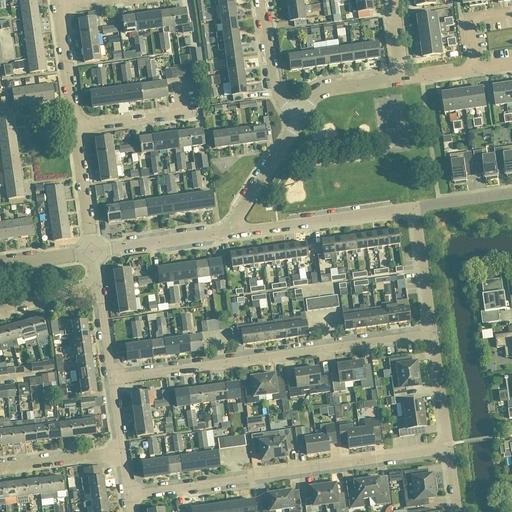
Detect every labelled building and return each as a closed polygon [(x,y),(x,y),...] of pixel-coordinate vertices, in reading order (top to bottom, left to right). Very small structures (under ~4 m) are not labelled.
[(37,6),(35,0),(18,0),(20,8),(37,6)] [(301,0),(286,0),(287,9),(302,7),(301,0)] [(372,11),(370,0),(355,0),(357,13),(372,11)] [(435,5),(434,0),(414,0),(416,8),(416,7),(435,5)] [(511,0),(459,0),(460,2),(462,1),(463,5),(469,4),(470,8),(469,8),(487,6),(487,5),(486,2),(498,0),(498,4),(511,2),(511,0)] [(234,5),(218,7),(220,20),(236,18),(234,5)] [(37,6),(20,8),(22,21),(39,19),(37,6)] [(310,6),(302,8),(302,7),(287,9),(289,22),(293,22),(294,28),(306,26),(304,13),(311,12),(310,6)] [(187,25),(185,10),(172,12),(174,27),(181,26),(183,34),(192,33),(191,24),(187,25)] [(174,27),(172,12),(159,13),(161,29),(174,27)] [(161,29),(159,13),(147,15),(149,31),(161,29)] [(419,27),(438,25),(437,14),(418,17),(418,16),(417,17),(419,27)] [(149,31),(147,15),(134,17),(136,32),(149,31)] [(134,39),(137,38),(136,32),(134,17),(122,19),(124,34),(131,33),(132,39),(134,39)] [(80,35),(96,33),(94,18),(78,21),(80,35)] [(236,18),(220,20),(222,33),(237,31),(236,18)] [(40,32),(39,19),(22,21),(23,35),(40,32)] [(0,28),(0,30),(9,29),(8,21),(0,21),(0,28)] [(420,38),(439,35),(438,25),(419,27),(420,38)] [(116,26),(109,27),(110,34),(117,34),(116,26)] [(110,34),(109,27),(101,28),(102,35),(110,34)] [(223,39),(223,45),(239,43),(237,31),(222,33),(222,34),(215,34),(216,40),(223,39)] [(40,32),(23,35),(25,48),(42,45),(40,32)] [(98,47),(96,33),(80,35),(82,49),(98,47)] [(160,43),(167,42),(166,34),(159,35),(160,43)] [(421,48),(441,45),(439,35),(420,38),(421,48)] [(134,39),(135,47),(142,46),(141,38),(137,38),(134,39)] [(167,42),(160,43),(161,51),(168,50),(167,42)] [(218,52),(224,51),(225,58),(241,56),(239,43),(223,45),(223,46),(217,46),(218,52)] [(364,45),(366,61),(379,59),(377,43),(364,45)] [(44,59),(42,45),(25,48),(27,61),(44,59)] [(366,61),(364,45),(351,47),(353,63),(366,61)] [(441,45),(421,48),(423,58),(445,55),(442,55),(441,45)] [(142,46),(135,47),(136,55),(143,54),(142,46)] [(98,47),(82,49),(84,64),(100,61),(98,47)] [(353,63),(351,47),(338,49),(341,65),(353,63)] [(341,65),(338,49),(326,51),(328,66),(341,65)] [(199,50),(190,51),(191,64),(201,63),(199,50)] [(328,66),(326,51),(313,53),(315,68),(328,66)] [(300,54),(303,70),(315,68),(313,53),(300,54)] [(303,70),(300,54),(287,56),(290,72),(303,70)] [(241,56),(225,58),(227,71),(242,69),(241,56)] [(44,59),(27,61),(29,75),(46,72),(44,59)] [(153,62),(145,63),(146,71),(154,70),(153,62)] [(4,77),(11,76),(12,76),(11,65),(3,66),(4,77)] [(121,75),(129,74),(128,65),(120,66),(121,75)] [(95,70),(96,78),(104,77),(103,69),(95,70)] [(242,69),(227,71),(229,83),(244,81),(242,69)] [(154,70),(146,71),(147,80),(155,78),(154,70)] [(122,82),(126,82),(130,81),(129,74),(121,75),(122,82)] [(97,86),(106,85),(104,77),(96,78),(97,86)] [(127,88),(129,103),(142,102),(140,86),(132,87),(132,81),(130,81),(126,82),(127,88)] [(244,81),(229,83),(230,96),(232,96),(242,95),(246,94),(244,81)] [(165,83),(152,84),(154,100),(167,98),(165,83)] [(152,84),(140,86),(142,102),(154,100),(152,84)] [(506,105),(511,104),(511,84),(503,86),(506,105)] [(51,85),(38,87),(40,104),(54,102),(51,85)] [(492,88),(493,88),(495,107),(506,105),(503,86),(492,88)] [(38,87),(25,89),(27,106),(40,104),(38,87)] [(117,105),(129,103),(127,88),(115,90),(117,105)] [(14,108),(27,106),(25,89),(11,91),(14,108)] [(484,89),(473,90),(475,110),(486,108),(483,89),(484,89)] [(117,105),(115,90),(102,91),(104,107),(117,105)] [(462,92),(465,111),(475,110),(473,90),(462,92)] [(91,109),(104,107),(102,91),(89,93),(91,109)] [(455,113),(465,111),(462,92),(452,93),(455,113)] [(452,93),(442,95),(445,117),(445,114),(455,113),(452,93)] [(0,134),(15,132),(13,119),(0,120),(0,134)] [(250,129),(253,144),(265,142),(263,127),(250,129)] [(253,144),(250,129),(238,130),(240,146),(253,144)] [(188,132),(190,147),(203,146),(201,130),(188,132)] [(240,146),(238,130),(225,132),(227,148),(240,146)] [(0,147),(16,145),(15,132),(0,134),(0,147)] [(188,132),(176,134),(178,149),(190,147),(188,132)] [(227,148),(225,132),(212,134),(214,149),(227,148)] [(166,151),(175,149),(178,149),(176,134),(163,135),(166,151)] [(153,153),(166,151),(163,135),(151,137),(153,153)] [(140,154),(153,153),(151,137),(138,139),(140,154)] [(97,154),(113,152),(111,138),(95,140),(97,154)] [(0,148),(2,161),(18,158),(16,145),(0,147),(0,148)] [(133,145),(126,146),(127,154),(135,153),(133,145)] [(119,155),(127,154),(126,146),(119,148),(119,155)] [(511,147),(494,150),(496,164),(501,163),(501,165),(502,168),(504,168),(505,176),(507,176),(507,178),(511,177),(511,147)] [(176,163),(184,162),(183,154),(182,149),(175,150),(175,155),(176,163)] [(498,177),(496,164),(494,150),(495,156),(486,157),(486,151),(473,153),(475,167),(480,166),(480,168),(481,171),(483,171),(485,179),(486,179),(486,181),(497,180),(496,177),(498,177)] [(115,166),(113,152),(97,154),(98,168),(115,166)] [(471,153),(450,156),(452,175),(450,175),(451,182),(453,181),(453,183),(455,183),(455,185),(466,184),(465,182),(467,182),(466,173),(468,173),(468,170),(468,168),(473,167),(471,153)] [(208,169),(207,161),(206,157),(196,158),(198,170),(208,169)] [(4,174),(20,172),(18,158),(2,161),(4,174)] [(151,167),(160,166),(158,158),(150,159),(151,167)] [(177,172),(178,171),(186,171),(184,162),(176,163),(177,172)] [(115,166),(98,168),(100,183),(117,180),(115,166)] [(161,174),(160,166),(151,167),(152,175),(161,174)] [(138,178),(137,172),(137,171),(129,172),(130,179),(138,178)] [(5,187),(22,185),(20,172),(4,174),(5,187)] [(200,181),(199,172),(191,174),(192,182),(200,181)] [(165,186),(174,184),(173,176),(164,177),(165,186)] [(148,188),(147,181),(147,180),(138,181),(139,189),(148,188)] [(200,181),(192,182),(193,190),(201,189),(200,181)] [(113,193),(121,192),(120,184),(112,185),(113,193)] [(174,184),(165,186),(167,194),(175,193),(174,184)] [(22,185),(5,187),(7,201),(24,198),(22,185)] [(47,203),(64,201),(62,187),(46,189),(47,203)] [(148,188),(139,189),(140,198),(149,196),(148,188)] [(107,223),(121,222),(119,206),(118,200),(122,199),(121,192),(113,193),(114,200),(112,201),(113,207),(105,208),(107,223)] [(198,195),(200,210),(213,209),(211,193),(198,195)] [(185,197),(187,212),(200,210),(198,195),(185,197)] [(187,212),(185,197),(171,199),(174,214),(187,212)] [(174,214),(171,199),(158,201),(160,216),(174,214)] [(66,214),(64,201),(47,203),(49,216),(66,214)] [(160,216),(158,201),(145,203),(147,218),(160,216)] [(147,218),(145,203),(132,204),(134,220),(147,218)] [(132,204),(119,206),(121,222),(134,220),(132,204)] [(278,211),(268,212),(269,220),(279,218),(278,211)] [(68,227),(66,214),(49,216),(51,229),(68,227)] [(31,219),(17,221),(19,238),(33,236),(31,219)] [(4,223),(6,240),(19,238),(17,221),(4,223)] [(69,240),(68,227),(51,229),(53,243),(69,240)] [(386,232),(388,247),(394,246),(395,249),(399,249),(398,246),(399,246),(397,231),(386,232)] [(375,234),(377,252),(382,251),(381,248),(388,247),(386,232),(375,234)] [(364,235),(366,250),(373,249),(373,252),(377,252),(375,234),(364,235)] [(354,237),(356,255),(360,254),(360,251),(366,250),(364,235),(354,237)] [(343,238),(345,253),(351,252),(352,255),(356,255),(354,237),(343,238)] [(332,240),(335,258),(339,257),(338,254),(345,253),(343,238),(332,240)] [(335,258),(332,240),(321,241),(323,256),(324,261),(331,260),(331,263),(335,263),(335,258)] [(294,245),(297,263),(301,263),(300,259),(307,258),(305,244),(294,245)] [(283,247),(285,261),(292,260),(292,264),(297,263),(294,245),(283,247)] [(273,248),(275,266),(279,265),(279,262),(285,261),(283,247),(273,248)] [(262,250),(264,264),(271,263),(271,267),(275,266),(273,248),(262,250)] [(251,251),(254,269),(258,269),(258,265),(264,264),(262,250),(251,251)] [(241,253),(243,267),(249,266),(250,270),(254,269),(251,251),(241,253)] [(243,267),(241,253),(230,254),(232,269),(232,272),(237,271),(236,268),(243,267)] [(207,262),(209,278),(222,276),(220,261),(207,262)] [(209,278),(207,262),(194,264),(197,280),(209,278)] [(197,280),(194,264),(182,266),(184,281),(197,280)] [(169,268),(172,283),(184,281),(182,266),(169,268)] [(172,283),(169,268),(157,269),(159,285),(172,283)] [(115,286),(131,284),(129,269),(113,271),(115,286)] [(507,324),(500,270),(499,270),(500,280),(481,282),(485,312),(480,313),(482,325),(500,322),(498,312),(504,311),(506,324),(507,324)] [(153,284),(152,277),(145,278),(145,285),(153,284)] [(138,286),(145,285),(145,278),(137,279),(138,286)] [(215,283),(216,291),(224,290),(223,281),(215,283)] [(133,298),(131,284),(115,286),(117,300),(133,298)] [(194,294),(203,293),(202,284),(193,286),(194,294)] [(169,297),(178,296),(177,288),(168,289),(169,297)] [(203,293),(194,294),(195,302),(204,301),(203,293)] [(169,297),(170,305),(179,305),(178,296),(169,297)] [(133,298),(117,300),(119,314),(135,312),(133,298)] [(318,299),(311,300),(313,312),(319,311),(318,299)] [(307,313),(313,312),(311,300),(305,301),(307,313)] [(402,305),(396,306),(398,324),(410,323),(406,300),(402,301),(402,305)] [(148,311),(149,311),(156,310),(156,302),(148,303),(148,311)] [(388,326),(398,324),(396,306),(389,307),(389,303),(385,304),(388,326)] [(381,308),(374,309),(377,327),(388,326),(385,304),(381,305),(381,308)] [(367,306),(363,307),(366,329),(377,327),(374,309),(368,310),(367,306)] [(360,310),(353,311),(356,330),(366,329),(363,307),(359,307),(360,310)] [(345,332),(356,330),(353,311),(347,312),(346,309),(341,310),(345,332)] [(189,315),(188,315),(181,316),(181,325),(190,323),(189,315)] [(273,327),(275,342),(286,340),(282,317),(278,318),(279,321),(272,322),(272,323),(273,327)] [(294,319),(287,320),(287,317),(282,317),(286,340),(296,339),(294,324),(294,319)] [(30,321),(36,340),(47,337),(42,318),(30,321)] [(165,327),(164,319),(155,320),(156,328),(165,327)] [(301,323),(294,324),(296,339),(307,337),(305,322),(305,319),(300,320),(301,323)] [(261,321),(262,324),(264,343),(275,342),(273,327),(272,323),(266,324),(265,320),(261,321)] [(36,340),(30,321),(19,324),(23,339),(25,347),(30,346),(29,342),(36,340)] [(58,338),(72,336),(88,333),(86,321),(70,323),(71,330),(64,331),(64,332),(52,334),(52,338),(58,338)] [(254,345),(264,343),(262,324),(261,321),(257,322),(257,325),(251,326),(254,345)] [(132,331),(139,331),(138,322),(131,323),(132,331)] [(190,323),(181,325),(182,333),(191,332),(190,323)] [(16,342),(23,339),(19,324),(7,328),(13,348),(17,346),(16,342)] [(242,346),(254,345),(251,326),(236,328),(236,334),(241,334),(242,346)] [(166,335),(165,327),(156,328),(157,335),(156,338),(157,342),(150,343),(152,358),(165,357),(163,341),(162,336),(166,335)] [(492,327),(482,328),(483,337),(493,336),(492,327)] [(0,329),(0,347),(1,352),(13,349),(13,348),(7,328),(0,329)] [(139,331),(132,331),(133,339),(140,338),(139,331)] [(89,345),(88,333),(72,336),(74,347),(89,345)] [(511,333),(495,336),(496,349),(504,348),(505,359),(511,358),(511,333)] [(200,336),(188,338),(190,353),(203,351),(200,336)] [(177,355),(190,353),(188,338),(175,340),(177,355)] [(177,355),(175,340),(163,341),(165,357),(177,355)] [(152,358),(150,343),(138,345),(140,360),(152,358)] [(91,357),(89,345),(74,347),(75,359),(91,357)] [(127,362),(140,360),(138,345),(125,346),(127,362)] [(91,357),(75,359),(71,360),(72,364),(76,364),(77,371),(92,369),(91,357)] [(392,378),(418,375),(417,369),(418,368),(418,367),(418,366),(417,365),(416,365),(416,363),(402,365),(401,359),(388,361),(390,373),(392,372),(392,378)] [(52,362),(41,363),(42,371),(53,370),(52,362)] [(349,364),(352,383),(360,382),(361,390),(373,388),(371,373),(364,374),(362,362),(349,364)] [(41,363),(30,365),(31,373),(42,371),(41,363)] [(344,384),(352,383),(349,364),(336,366),(338,378),(331,379),(333,394),(345,392),(344,384)] [(309,396),(315,395),(329,393),(327,377),(326,377),(327,377),(327,379),(319,381),(317,368),(306,370),(309,391),(309,396)] [(79,383),(94,381),(92,369),(77,371),(74,371),(76,383),(79,383)] [(309,391),(306,370),(294,372),(295,384),(288,385),(288,382),(287,383),(289,399),(303,397),(303,392),(309,391)] [(53,374),(40,376),(41,385),(55,383),(53,374)] [(262,376),(265,397),(272,396),(273,402),(286,400),(284,385),(276,386),(275,374),(262,376)] [(393,384),(391,384),(393,396),(406,395),(405,389),(419,387),(419,385),(420,384),(421,383),(420,382),(420,381),(418,380),(418,375),(392,378),(393,384)] [(258,398),(265,397),(262,376),(250,378),(251,390),(244,391),(246,405),(259,404),(258,398)] [(28,379),(29,384),(29,387),(41,386),(40,378),(28,379)] [(96,393),(94,381),(79,383),(80,395),(96,393)] [(28,396),(27,384),(17,385),(18,397),(28,396)] [(237,384),(224,385),(226,401),(239,399),(237,384)] [(214,403),(226,401),(224,385),(212,387),(214,403)] [(14,398),(13,386),(5,387),(6,399),(14,398)] [(201,404),(209,403),(214,403),(212,387),(199,389),(201,404)] [(199,389),(187,391),(189,406),(201,404),(199,389)] [(176,408),(189,406),(187,391),(174,392),(176,408)] [(132,409),(148,407),(146,392),(130,394),(132,409)] [(404,417),(423,415),(421,402),(413,403),(412,402),(411,397),(412,397),(412,396),(393,399),(394,406),(400,405),(400,411),(403,411),(404,417)] [(93,399),(79,401),(80,410),(94,408),(93,399)] [(168,400),(160,401),(161,409),(169,407),(168,400)] [(154,410),(161,409),(160,401),(153,402),(154,410)] [(219,407),(215,408),(214,403),(209,403),(210,409),(211,417),(220,416),(219,407)] [(233,414),(240,413),(239,405),(232,406),(233,414)] [(150,421),(148,407),(132,409),(134,423),(150,421)] [(186,421),(195,419),(194,411),(185,412),(186,421)] [(423,415),(404,417),(405,424),(402,424),(403,431),(398,431),(399,438),(414,436),(413,429),(425,428),(423,415)] [(82,422),(84,437),(96,436),(95,430),(101,429),(100,420),(94,421),(93,416),(81,418),(81,419),(82,422)] [(213,425),(221,424),(220,416),(211,417),(213,425)] [(58,425),(60,440),(72,439),(70,423),(69,419),(64,419),(65,424),(58,425)] [(70,423),(72,439),(84,437),(82,422),(81,419),(76,419),(77,422),(70,423)] [(195,419),(186,421),(188,429),(196,427),(195,419)] [(36,443),(48,442),(46,426),(46,421),(46,420),(40,420),(41,427),(34,428),(36,443)] [(46,426),(48,442),(60,440),(58,425),(57,420),(46,421),(46,426)] [(358,430),(361,449),(374,447),(372,435),(379,434),(379,436),(380,436),(377,420),(364,422),(364,428),(363,429),(358,430)] [(24,445),(36,443),(34,428),(33,421),(22,423),(24,445)] [(150,421),(134,423),(136,438),(152,435),(150,421)] [(22,423),(10,424),(12,446),(24,445),(22,423)] [(3,431),(0,431),(0,445),(0,448),(12,446),(10,424),(3,425),(3,431)] [(320,437),(315,437),(318,455),(329,453),(328,445),(336,444),(333,424),(319,426),(320,437)] [(361,449),(358,430),(354,431),(352,430),(351,424),(338,426),(340,441),(341,441),(340,440),(347,439),(348,450),(361,449)] [(173,433),(172,426),(164,427),(165,434),(173,433)] [(306,456),(318,455),(315,437),(310,438),(308,428),(294,430),(296,444),(304,442),(306,456)] [(270,433),(271,441),(274,460),(279,459),(279,460),(284,459),(285,458),(287,458),(285,445),(292,444),(290,431),(270,433)] [(196,433),(198,442),(206,440),(205,432),(196,433)] [(269,460),(274,460),(271,441),(264,442),(263,434),(251,436),(252,449),(259,448),(261,461),(263,461),(264,462),(269,462),(269,460)] [(181,444),(180,435),(171,437),(173,445),(181,444)] [(156,447),(155,439),(147,440),(148,448),(156,447)] [(206,440),(198,442),(199,450),(203,449),(207,448),(208,448),(206,440)] [(181,444),(173,445),(174,453),(182,452),(181,444)] [(157,455),(156,447),(148,448),(149,457),(157,455)] [(206,470),(218,468),(219,468),(217,453),(208,454),(204,455),(206,470)] [(168,475),(181,474),(179,458),(178,454),(172,455),(173,459),(166,460),(168,475)] [(193,472),(206,470),(204,455),(203,455),(191,456),(193,472)] [(193,472),(191,456),(179,458),(181,474),(193,472)] [(168,475),(166,460),(154,461),(156,477),(168,475)] [(143,479),(156,477),(154,461),(141,463),(143,479)] [(87,479),(89,491),(105,489),(103,477),(101,477),(99,467),(83,470),(85,479),(87,479)] [(409,490),(436,486),(435,480),(432,478),(432,475),(418,477),(417,471),(401,473),(402,484),(408,483),(409,490)] [(52,494),(56,494),(64,493),(62,477),(50,479),(52,494)] [(369,480),(366,481),(368,499),(375,499),(376,507),(389,505),(387,487),(382,488),(380,487),(379,479),(376,479),(374,478),(372,478),(370,479),(369,480)] [(38,480),(40,496),(40,502),(52,500),(52,494),(50,479),(38,480)] [(26,482),(28,497),(40,496),(38,480),(26,482)] [(368,499),(366,481),(363,481),(361,480),(359,480),(357,480),(356,482),(353,482),(354,491),(353,492),(347,493),(350,510),(363,509),(362,500),(368,499)] [(14,483),(16,499),(28,497),(26,482),(14,483)] [(2,485),(4,500),(16,499),(14,483),(2,485)] [(322,487),(325,506),(333,505),(334,511),(345,509),(343,495),(336,496),(336,493),(333,493),(332,485),(322,487)] [(437,493),(436,486),(409,490),(410,497),(404,498),(406,509),(422,506),(421,501),(435,499),(435,496),(436,493),(437,493)] [(317,511),(317,507),(325,506),(322,487),(312,488),(313,496),(311,497),(311,499),(304,500),(305,511),(317,511)] [(91,503),(106,501),(105,489),(89,491),(82,492),(83,497),(90,496),(91,503)] [(278,493),(281,511),(288,510),(288,511),(300,511),(299,501),(292,502),(291,491),(278,493)] [(274,511),(281,511),(278,493),(266,495),(268,505),(261,506),(261,511),(274,511)] [(107,511),(106,501),(91,503),(83,504),(83,510),(91,508),(91,511),(107,511)] [(241,502),(241,511),(254,511),(253,501),(241,502)] [(228,504),(229,511),(241,511),(241,502),(228,504)]
